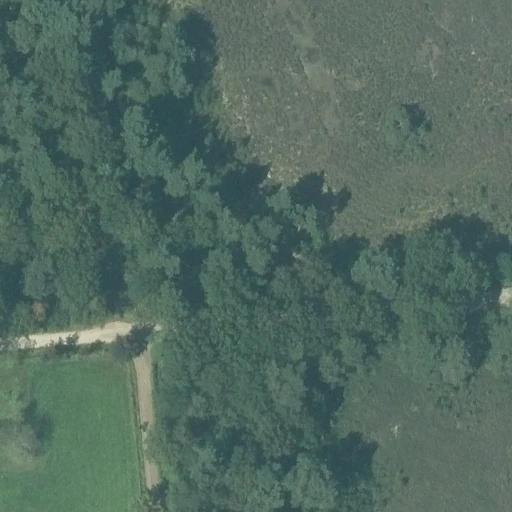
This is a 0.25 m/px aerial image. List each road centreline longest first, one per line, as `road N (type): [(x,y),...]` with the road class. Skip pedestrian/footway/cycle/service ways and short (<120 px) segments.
road 1 (track): [(138,333),(511,299)]
road 2 (track): [(138,333),(154,511)]
road 3 (track): [(0,346),(138,333)]
